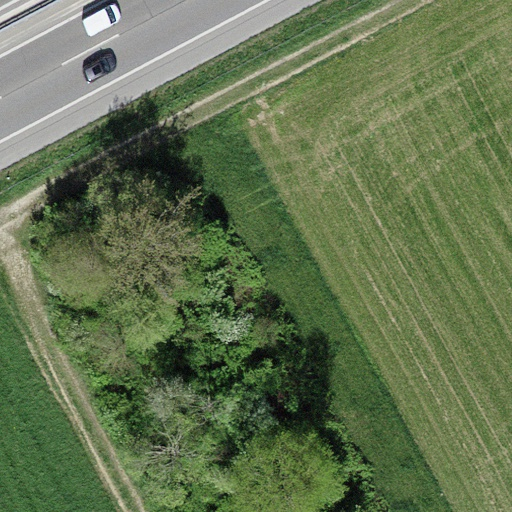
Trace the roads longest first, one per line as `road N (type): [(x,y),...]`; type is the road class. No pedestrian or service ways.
road 1 (track): [(0,218),(411,0)]
road 2 (track): [(136,511),(54,357),(0,230)]
road 3 (motorway): [(0,96),(182,0)]
